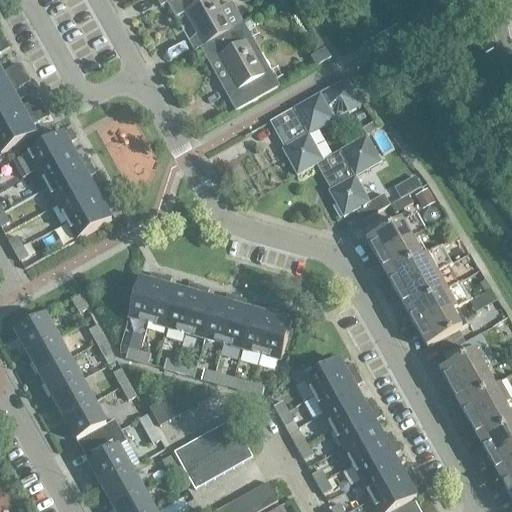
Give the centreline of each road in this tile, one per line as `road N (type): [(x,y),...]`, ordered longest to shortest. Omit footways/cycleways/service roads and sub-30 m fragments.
road 1 (residential): [(480,511),(333,257),(211,210),(140,72)]
road 2 (residential): [(72,511),(4,391)]
